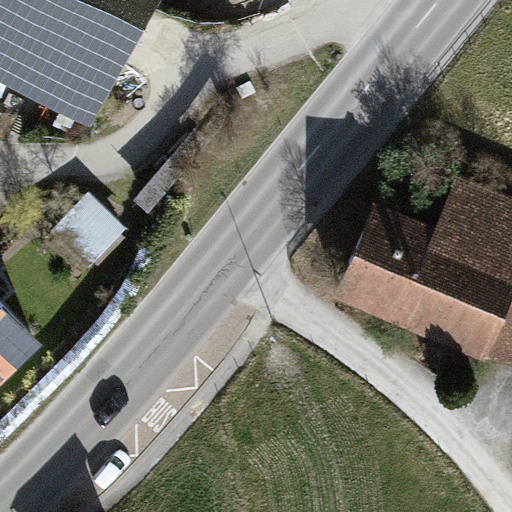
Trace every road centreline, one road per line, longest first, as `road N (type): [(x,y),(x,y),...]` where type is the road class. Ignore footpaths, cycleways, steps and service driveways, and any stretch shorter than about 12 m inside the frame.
road 1 (tertiary): [(439,0),(50,462),(0,509)]
road 2 (track): [(0,165),(63,167),(114,157),(157,125),(207,67),(364,12),(402,45)]
road 3 (track): [(226,252),(420,396),(511,501)]
